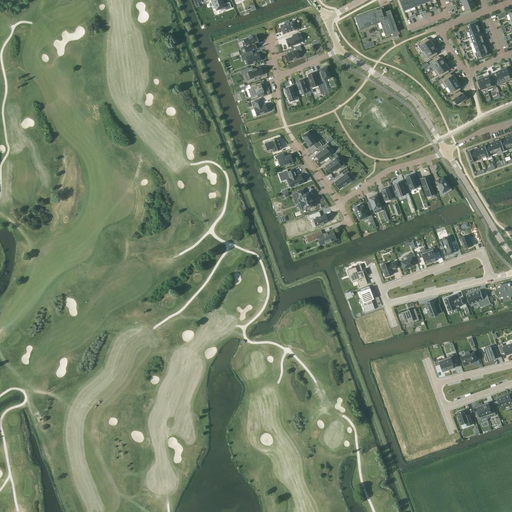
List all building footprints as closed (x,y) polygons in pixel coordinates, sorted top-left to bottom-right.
[(224,0),(210,0),(215,13),(218,12),(219,13),(224,11),(224,13),(234,9),(230,0),(228,0),(225,1),(224,0)] [(406,0),(401,0),(404,10),(410,8),(406,0)] [(412,0),(406,0),(410,8),(415,6),(412,0)] [(473,1),(463,5),(465,11),(475,7),(473,1)] [(385,12),(383,7),(354,17),(359,29),(380,22),(385,36),(398,31),(390,10),(385,12)] [(289,22),(289,20),(284,22),(285,24),(280,26),(283,34),(297,29),(294,20),(289,22)] [(467,26),(469,31),(479,28),(477,22),(467,26)] [(479,28),(469,31),(471,37),(481,33),(479,28)] [(481,33),(471,37),(473,42),(483,39),(481,33)] [(297,34),(285,39),(288,47),(300,43),(297,34)] [(245,52),(257,48),(255,44),(259,43),(256,35),(243,39),(244,41),(241,41),(245,52)] [(423,52),(434,45),(431,39),(429,40),(427,38),(418,44),(423,52)] [(483,39),(473,42),(475,48),(485,44),(483,39)] [(485,44),(475,48),(477,52),(475,53),(487,49),(485,44)] [(292,51),(286,53),(289,61),(300,57),(299,53),(302,52),(300,45),(291,49),(292,51)] [(434,45),(423,52),(426,58),(428,56),(430,59),(438,54),(436,51),(438,50),(434,45)] [(489,55),(487,49),(475,53),(477,59),(489,55)] [(252,51),(241,55),(242,60),(246,59),(248,65),(261,61),(258,52),(253,54),(252,51)] [(434,70),(446,62),(442,57),(440,58),(439,56),(429,62),(434,70)] [(449,68),(446,62),(434,70),(440,78),(449,72),(447,69),(449,68)] [(320,71),(318,72),(323,88),(326,87),(324,80),(331,78),(332,78),(330,73),(329,73),(327,66),(319,69),(320,71)] [(253,69),(252,67),(241,71),(242,74),(248,72),(250,78),(255,77),(255,78),(259,76),(263,74),(262,73),(263,72),(262,68),(261,69),(260,68),(256,69),(256,68),(253,69)] [(507,68),(502,70),(505,80),(506,82),(511,80),(511,71),(511,68),(507,68)] [(497,72),(494,74),(498,85),(506,82),(505,80),(502,70),(497,72)] [(315,72),(307,74),(311,86),(309,87),(309,89),(312,89),(312,87),(318,85),(321,94),(324,93),(320,79),(317,79),(315,72)] [(448,86),(457,80),(454,75),(452,76),(450,73),(441,79),(446,88),(448,86)] [(489,76),(483,77),(487,87),(488,90),(496,87),(492,76),(489,77),(489,76)] [(479,81),(475,82),(478,89),(481,88),(482,89),(482,91),(487,89),(487,87),(483,77),(478,79),(479,81)] [(303,79),(296,82),(300,94),(303,93),(310,91),(309,89),(309,87),(308,85),(305,85),(303,79)] [(461,86),(457,80),(448,86),(452,91),(453,94),(461,89),(459,87),(461,86)] [(251,87),(248,88),(251,96),(264,91),(260,81),(250,84),(251,87)] [(297,93),(294,94),(291,86),(285,88),(286,90),(284,90),(285,94),(287,93),(289,102),(299,99),(297,93)] [(460,91),(450,97),(452,100),(454,99),(458,104),(467,98),(464,92),(463,93),(460,91)] [(262,105),(260,98),(251,102),(253,109),(254,108),(257,116),(269,112),(266,103),(262,105)] [(311,135),(308,131),(302,136),(310,146),(313,144),(317,149),(322,145),(314,134),(311,135)] [(269,141),(264,143),(267,150),(272,148),(273,152),(282,149),(278,138),(269,141)] [(507,149),(504,139),(498,141),(502,151),(507,149)] [(502,151),(498,141),(493,142),(497,153),(502,151)] [(488,144),(492,155),(497,153),(493,142),(488,144)] [(320,162),(331,154),(328,150),(330,148),(327,143),(318,150),(320,152),(315,155),(320,162)] [(492,155),(488,144),(483,146),(487,158),(493,156),(492,155)] [(487,158),(483,146),(478,148),(482,160),(483,160),(482,159),(487,157),(487,158)] [(482,160),(478,148),(473,150),(477,162),(482,160)] [(472,164),(477,162),(473,150),(467,152),(472,164)] [(283,153),(275,156),(276,159),(277,158),(281,167),(286,165),(286,166),(289,165),(289,164),(293,162),(290,154),(284,156),(283,153)] [(332,161),(325,166),(330,173),(341,165),(336,159),(339,157),(337,154),(330,159),(332,161)] [(287,170),(278,173),(280,177),(286,175),(291,187),(303,182),(300,174),(296,176),(294,169),(288,171),(287,170)] [(340,188),(347,183),(347,184),(351,182),(350,181),(351,180),(346,173),(349,172),(347,169),(342,172),(344,175),(335,181),(340,188)] [(412,174),(406,177),(411,191),(421,187),(418,180),(415,181),(412,174)] [(428,176),(420,179),(427,197),(435,194),(428,176)] [(440,178),(435,181),(438,185),(435,187),(440,193),(442,192),(443,193),(451,188),(444,177),(441,179),(440,178)] [(401,180),(393,183),(399,197),(406,194),(401,180)] [(388,187),(380,190),(385,201),(390,199),(391,201),(395,199),(392,191),(390,191),(388,187)] [(305,194),(304,190),(291,194),(294,201),(297,200),(298,203),(300,202),(302,207),(304,206),(304,208),(313,205),(308,192),(305,194)] [(369,201),(367,202),(370,210),(380,206),(376,194),(368,196),(369,201)] [(364,207),(363,205),(360,206),(359,205),(354,207),(355,212),(356,216),(357,215),(358,220),(370,215),(367,206),(364,207)] [(319,211),(308,215),(309,219),(313,218),(316,226),(320,224),(321,225),(321,224),(322,224),(323,223),(324,224),(324,223),(326,222),(328,221),(325,214),(321,216),(319,211)] [(315,232),(305,236),(306,236),(308,242),(314,240),(315,239),(316,240),(317,239),(319,239),(321,243),(320,243),(325,241),(325,243),(331,241),(331,240),(332,240),(336,239),(335,237),(334,237),(332,232),(333,232),(333,231),(327,234),(327,232),(326,232),(327,233),(325,233),(324,233),(324,234),(322,234),(316,236),(315,232)] [(468,235),(461,238),(465,248),(472,246),(468,235)] [(448,236),(439,239),(445,256),(454,252),(448,236)] [(435,246),(426,249),(431,262),(432,262),(432,263),(435,261),(435,260),(436,260),(434,253),(437,252),(435,246)] [(426,249),(418,253),(420,258),(423,257),(425,264),(431,262),(426,249)] [(407,259),(401,262),(403,269),(414,265),(412,259),(415,258),(413,252),(406,255),(407,259)] [(390,262),(381,265),(385,277),(394,274),(393,270),(398,268),(395,261),(390,263),(390,262)] [(348,270),(347,270),(349,275),(351,281),(354,280),(358,279),(360,284),(356,285),(357,288),(362,286),(361,286),(360,283),(366,281),(363,272),(362,272),(361,271),(363,270),(360,264),(348,269),(348,270)] [(510,282),(497,285),(498,286),(501,299),(511,296),(511,282),(511,283),(510,282)] [(361,292),(360,292),(362,298),(360,299),(364,298),(366,304),(365,305),(364,305),(366,311),(363,312),(373,308),(374,309),(370,298),(372,297),(371,294),(372,294),(371,292),(370,291),(368,286),(360,289),(361,292)] [(480,290),(466,295),(470,305),(482,300),(484,306),(491,303),(486,291),(481,293),(480,290)] [(452,296),(444,299),(449,311),(457,308),(457,307),(464,305),(461,298),(454,300),(452,296)] [(433,300),(425,303),(430,317),(443,312),(440,305),(435,306),(433,300)] [(408,310),(401,312),(405,323),(412,321),(413,322),(419,320),(415,309),(409,311),(408,310)] [(502,344),(498,345),(501,354),(505,352),(506,355),(511,353),(511,343),(503,347),(502,344)] [(491,346),(484,348),(486,353),(487,355),(484,356),(486,362),(489,361),(489,362),(496,359),(496,357),(499,356),(495,346),(492,347),(491,346)] [(466,355),(461,357),(464,365),(477,360),(474,352),(470,354),(469,351),(465,353),(466,355)] [(450,356),(445,358),(449,369),(455,367),(452,360),(455,359),(453,354),(450,355),(450,356)] [(439,359),(436,360),(438,365),(441,364),(444,371),(449,369),(445,358),(440,360),(439,359)] [(509,394),(498,399),(500,406),(511,402),(511,399),(509,394)] [(488,403),(482,405),(487,418),(496,415),(493,408),(491,409),(488,403)] [(479,413),(476,415),(479,424),(488,420),(487,418),(482,405),(476,407),(479,413)] [(465,410),(457,413),(461,425),(466,423),(467,426),(474,423),(470,412),(466,414),(465,410)]
